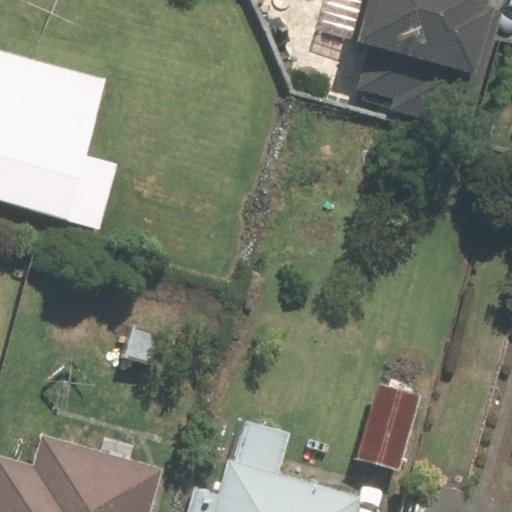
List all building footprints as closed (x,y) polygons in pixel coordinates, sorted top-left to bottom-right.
[(378,0),(369,37),(484,67),(501,0),(378,0)] [(89,151),(108,75),(0,48),(0,197),(104,223),(120,158),(89,151)] [(422,382),(380,371),(358,456),(400,467),(422,382)] [(358,511),(365,488),(285,468),(296,426),(243,412),(225,482),(197,475),(187,511),(358,511)] [(0,511),(151,511),(165,462),(47,430),(40,457),(0,445),(0,511)]
